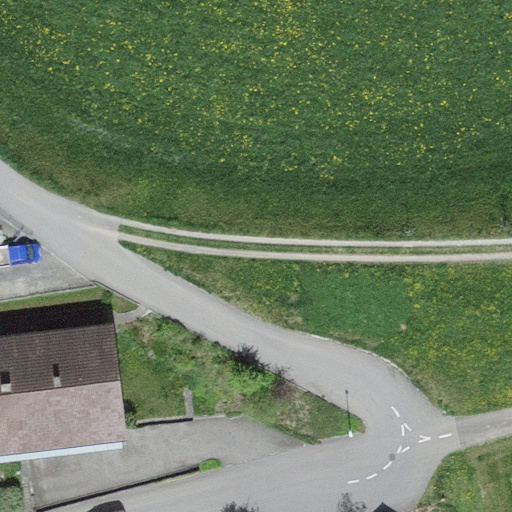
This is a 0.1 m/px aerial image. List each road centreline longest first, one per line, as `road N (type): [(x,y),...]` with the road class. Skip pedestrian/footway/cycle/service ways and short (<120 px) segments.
road 1 (residential): [(0,160),(49,206),(252,340),(445,453),(189,511)]
road 2 (track): [(49,206),(164,237),(511,248)]
